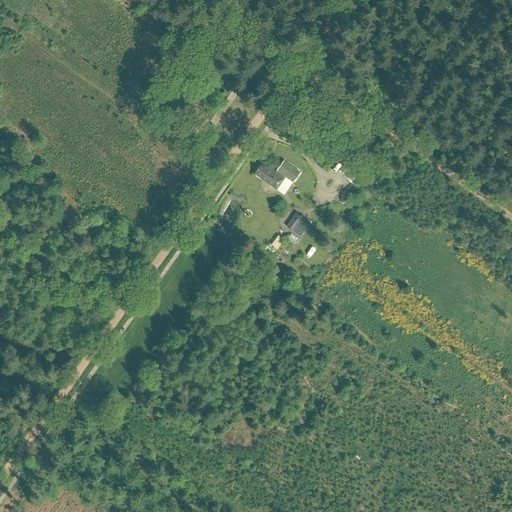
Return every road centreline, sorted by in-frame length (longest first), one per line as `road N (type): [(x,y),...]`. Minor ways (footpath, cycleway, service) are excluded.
road 1 (track): [(0,480),(344,0)]
road 2 (track): [(297,65),(511,218)]
